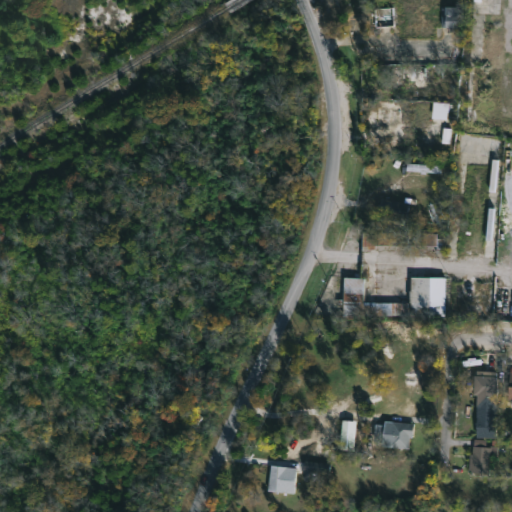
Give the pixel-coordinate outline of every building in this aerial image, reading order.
[(459,26),(440,26),(440,5),(459,5),(459,26)] [(376,28),(394,28),(394,10),(376,10),(376,28)] [(456,66),(456,90),(442,90),(442,82),(430,83),(430,77),(423,77),(423,81),(408,82),(408,78),(391,78),(391,65),(456,66)] [(416,199),(415,206),(411,205),(408,219),(406,218),(405,225),(397,224),(398,217),(376,213),(379,197),(402,202),(403,196),(416,199)] [(435,234),(435,246),(427,246),(427,252),(423,252),(423,245),(411,245),(411,254),(399,253),(399,245),(374,244),(374,249),(361,249),(361,232),(435,233),(435,234)] [(431,277),(431,317),(359,314),(359,316),(340,316),(340,306),(334,306),(335,299),(341,299),(342,277),(362,278),(361,301),(407,302),(409,276),(431,277)] [(495,372),(495,375),(497,376),(495,407),(476,406),(476,394),(472,394),(474,374),(475,374),(475,370),(495,372)] [(414,422),(412,436),(408,435),(407,448),(389,446),(391,420),(414,422)] [(351,444),(352,430),(342,429),(340,443),(351,444)] [(495,448),(495,453),(490,452),(489,474),(469,473),(470,454),(471,454),(471,446),(493,447),(493,448),(495,448)] [(329,463),(328,473),(311,471),(310,480),(303,479),(304,470),(302,470),(304,460),(329,463)] [(284,480),(283,492),(267,489),(270,465),(286,467),(284,480)]
